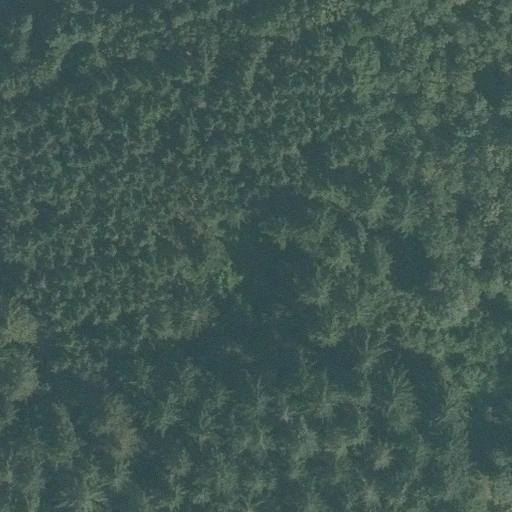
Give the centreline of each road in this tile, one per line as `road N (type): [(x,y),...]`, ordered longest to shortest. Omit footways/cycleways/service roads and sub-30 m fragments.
road 1 (track): [(0,255),(64,511)]
road 2 (track): [(243,0),(0,71)]
